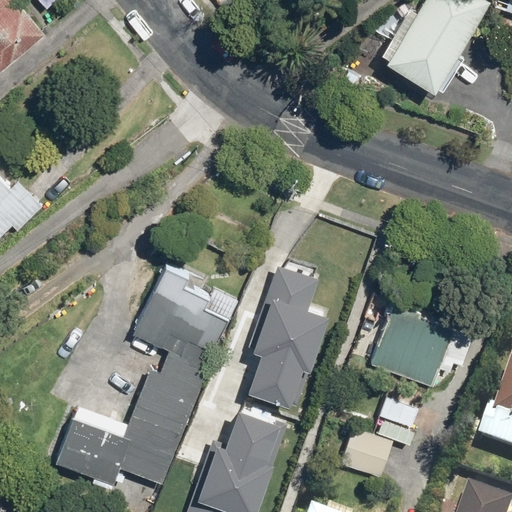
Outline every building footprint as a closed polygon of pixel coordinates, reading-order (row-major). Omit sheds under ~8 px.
[(22,0),(0,0),(0,65),(2,68),(48,30),(22,0)] [(424,0),(391,54),(440,84),(491,0),(424,0)] [(0,166),(0,234),(14,221),(20,226),(45,202),(20,175),(14,182),(0,166)] [(81,398),(59,453),(117,476),(123,461),(166,478),(203,382),(212,361),(207,359),(240,293),(216,282),(213,287),(188,275),(192,266),(169,255),(136,327),(171,344),(161,365),(153,362),(130,418),(81,398)] [(251,388),(296,401),(309,360),(315,361),(331,307),(311,301),(320,275),(278,262),(253,342),(264,346),(251,388)] [(397,291),(372,358),(435,381),(442,362),(452,365),(455,356),(463,359),(476,326),(421,306),(423,301),(397,291)] [(511,365),(497,405),(491,403),(485,422),(480,434),(511,446),(511,365)] [(425,395),(392,384),(377,427),(410,438),(425,395)] [(244,402),(232,439),(213,433),(188,511),(235,511),(238,503),(259,509),(289,415),(244,402)] [(394,435),(355,421),(342,456),(381,471),(394,435)] [(511,496),(471,481),(459,511),(510,511),(511,507),(511,496)]
